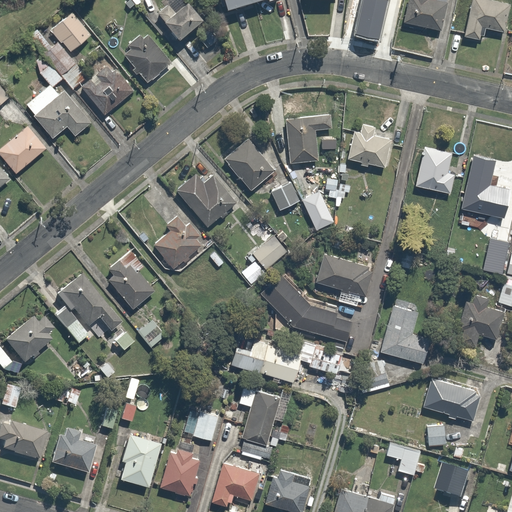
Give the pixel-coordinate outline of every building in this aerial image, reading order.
[(194,0),(173,0),(159,13),(183,41),(210,18),(194,0)] [(227,0),(230,9),(263,0),(227,0)] [(354,0),(353,11),(392,18),(395,0),(354,0)] [(408,0),(404,22),(442,29),(448,1),(444,0),(408,0)] [(511,5),(511,3),(494,0),(471,0),(464,35),(486,39),(489,26),(507,30),(511,5)] [(73,10),(53,28),(74,52),(94,35),(73,10)] [(129,43),(132,48),(126,52),(146,80),(171,61),(151,34),(146,37),(143,33),(129,43)] [(47,54),(52,59),(41,68),(54,85),(65,77),(73,88),(89,76),(63,42),(47,54)] [(112,60),(82,85),(106,113),(135,88),(112,60)] [(0,82),(0,105),(12,96),(0,82)] [(52,83),(27,103),(55,137),(68,126),(76,136),(95,120),(69,87),(60,94),(52,83)] [(329,112),(286,117),(292,163),(321,159),(318,129),(331,127),(329,112)] [(362,122),(361,129),(354,128),(349,159),(387,165),(392,134),(376,132),(378,124),(362,122)] [(30,123),(0,148),(0,150),(19,172),(49,145),(30,123)] [(250,135),(225,156),(253,188),(278,167),(250,135)] [(458,152),(424,145),(416,185),(450,192),(458,152)] [(0,185),(11,176),(0,162),(0,185)] [(206,179),(199,171),(178,187),(209,226),(240,201),(216,171),(206,179)] [(341,179),(327,177),(325,189),(329,189),(327,197),(337,199),(341,179)] [(293,179),(271,189),(280,209),(302,200),(293,179)] [(463,202),(469,204),(468,210),(506,218),(511,190),(511,187),(475,179),(474,185),(467,183),(463,202)] [(323,194),(304,202),(317,232),(336,224),(323,194)] [(192,219),(188,223),(179,212),(166,223),(171,229),(155,242),(177,268),(205,245),(201,239),(205,235),(192,219)] [(502,238),(504,233),(493,230),(486,258),(504,263),(510,240),(502,238)] [(252,252),(268,270),(290,250),(274,232),(252,252)] [(113,272),(108,277),(134,307),(157,288),(141,270),(147,265),(132,247),(108,267),(113,272)] [(216,247),(207,255),(219,268),(228,260),(216,247)] [(324,253),(316,282),(342,289),(339,301),(361,307),(373,266),(324,253)] [(96,330),(92,326),(99,320),(108,331),(120,321),(80,272),(54,293),(64,305),(54,312),(79,344),(96,330)] [(355,315),(309,303),(283,273),(260,292),(289,326),(348,341),(355,315)] [(511,276),(504,275),(499,301),(511,303),(511,276)] [(460,327),(464,328),(461,336),(478,341),(480,334),(498,339),(507,312),(489,306),(491,299),(474,294),(472,301),(469,300),(460,327)] [(420,310),(393,304),(381,351),(427,362),(432,339),(414,334),(420,310)] [(44,315),(38,320),(33,314),(4,337),(23,361),(53,338),(49,333),(55,328),(44,315)] [(153,317),(138,330),(152,347),(167,334),(153,317)] [(129,329),(114,340),(122,350),(137,339),(129,329)] [(241,332),(232,363),(295,382),(302,359),(304,351),(241,332)] [(310,367),(338,375),(345,351),(308,340),(304,351),(302,359),(311,362),(310,367)] [(2,344),(0,345),(0,366),(3,371),(16,361),(2,344)] [(385,359),(364,363),(368,385),(389,381),(385,359)] [(107,361),(99,369),(109,379),(117,370),(107,361)] [(431,376),(424,405),(473,418),(481,388),(431,376)] [(23,385),(7,382),(1,405),(17,409),(23,385)] [(253,408),(240,454),(271,463),(279,431),(273,429),(282,395),(244,385),(238,404),(253,408)] [(141,394),(127,390),(121,411),(136,415),(141,394)] [(121,409),(107,405),(100,427),(115,431),(121,409)] [(191,405),(183,431),(213,441),(222,415),(191,405)] [(0,437),(6,440),(3,447),(39,458),(47,430),(3,417),(0,425),(0,437)] [(446,422),(426,424),(429,444),(448,442),(446,422)] [(65,427),(63,435),(55,433),(49,462),(89,471),(96,442),(89,441),(91,433),(65,427)] [(150,487),(162,442),(129,433),(122,461),(126,462),(121,480),(150,487)] [(423,449),(392,440),(388,454),(401,458),(397,470),(415,475),(423,449)] [(178,445),(176,451),(171,450),(159,486),(191,496),(202,459),(195,457),(197,451),(178,445)] [(438,462),(444,464),(438,491),(464,498),(473,461),(440,453),(438,462)] [(247,466),(223,460),(213,500),(233,505),(236,494),(258,500),(267,463),(249,458),(247,466)] [(282,467),(280,475),(273,474),(266,503),(299,511),(305,511),(312,484),(295,479),(297,471),(282,467)] [(391,511),(394,503),(342,489),(335,511),(391,511)]
